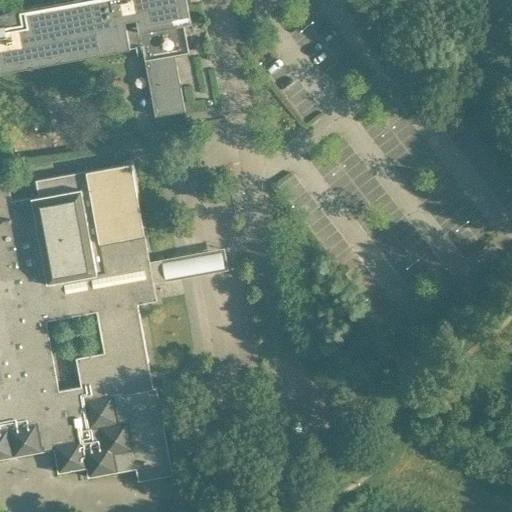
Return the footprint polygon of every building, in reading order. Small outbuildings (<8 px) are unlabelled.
[(0,0),(0,70),(142,44),(145,58),(175,53),(189,50),(184,22),(191,21),(186,0),(0,0)] [(443,0),(451,10),(464,0),(443,0)] [(175,53),(145,58),(147,71),(155,115),(185,109),(177,65),(175,53)] [(36,179),(39,194),(12,199),(9,183),(0,184),(0,457),(54,448),(58,471),(86,466),(88,476),(135,467),(137,481),(172,475),(157,387),(153,388),(137,303),(157,299),(154,281),(164,279),(160,259),(150,261),(139,200),(140,200),(133,160),(124,161),(124,163),(36,179)] [(20,167),(22,174),(30,173),(29,165),(20,167)] [(166,511),(190,511),(174,501),(166,511)]
